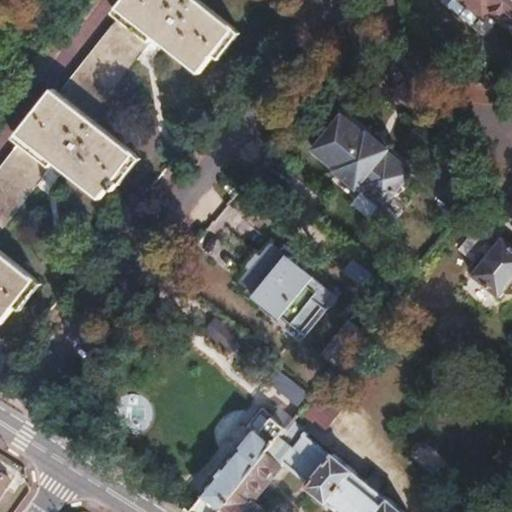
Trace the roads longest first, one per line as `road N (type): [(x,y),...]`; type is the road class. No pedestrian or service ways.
road 1 (residential): [(33,386),(327,17)]
road 2 (residential): [(327,17),(465,124)]
